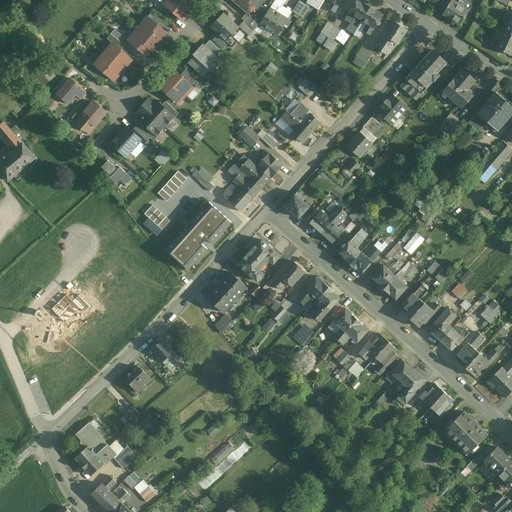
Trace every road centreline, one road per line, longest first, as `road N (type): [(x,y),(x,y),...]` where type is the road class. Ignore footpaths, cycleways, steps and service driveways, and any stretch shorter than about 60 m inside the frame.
road 1 (residential): [(511,435),(268,207)]
road 2 (residential): [(47,434),(194,292),(268,207)]
road 3 (residential): [(268,207),(431,27)]
road 4 (residential): [(110,121),(219,0)]
road 5 (residential): [(3,337),(91,248)]
